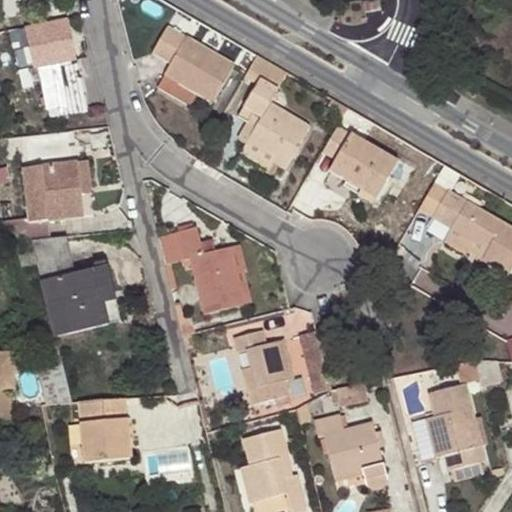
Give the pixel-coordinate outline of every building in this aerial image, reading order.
[(381,9),(379,0),(373,0),(363,2),(365,12),(381,9)] [(71,38),(67,19),(52,23),(24,28),(33,70),(37,69),(45,111),(58,108),(60,116),(86,113),(76,63),(69,63),(64,39),(71,38)] [(150,54),(163,61),(170,49),(177,54),(170,65),(164,76),(197,95),(211,105),(234,66),(167,27),(150,54)] [(69,63),(76,63),(71,38),(64,39),(69,63)] [(170,49),(163,61),(170,65),(177,54),(170,49)] [(277,67),(260,58),(256,65),(273,75),(277,67)] [(282,71),(277,67),(273,75),(278,78),(282,71)] [(190,107),(197,95),(164,76),(156,87),(190,107)] [(236,117),(248,124),(255,128),(244,145),(273,162),(284,169),(309,126),(269,103),(277,91),(258,80),(236,117)] [(339,105),(331,100),(326,108),(334,113),(339,105)] [(329,122),(340,128),(350,111),(339,105),(334,113),(329,122)] [(255,128),(248,124),(238,142),(244,145),(255,128)] [(388,177),(397,161),(350,134),(328,171),(345,181),(376,199),(383,184),(388,177)] [(273,162),(244,145),(239,155),(268,171),(273,162)] [(412,170),(422,154),(407,145),(397,161),(412,170)] [(87,162),(76,164),(79,195),(91,194),(87,162)] [(0,221),(0,225),(4,244),(30,241),(48,240),(46,221),(82,219),(79,195),(76,164),(20,169),(26,220),(0,221)] [(441,172),(434,184),(441,188),(448,176),(441,172)] [(395,181),(388,177),(383,184),(390,188),(395,181)] [(376,199),(345,181),(341,187),(372,205),(376,199)] [(511,228),(477,209),(465,202),(446,191),(430,219),(449,230),(486,250),(480,261),(507,276),(511,268),(511,228)] [(469,195),(465,202),(477,209),(482,202),(469,195)] [(195,228),(175,233),(182,261),(189,259),(203,316),(243,306),(236,273),(242,272),(247,271),(239,245),(214,252),(212,240),(199,243),(195,228)] [(486,250),(449,230),(443,239),(480,261),(486,250)] [(175,233),(156,238),(163,266),(182,261),(175,233)] [(48,240),(30,241),(31,243),(15,247),(20,269),(36,264),(53,337),(54,336),(56,339),(107,326),(94,269),(106,267),(105,261),(71,269),(73,275),(63,278),(59,265),(70,263),(64,238),(48,240)] [(71,269),(70,263),(59,265),(63,278),(73,275),(71,269)] [(94,269),(107,326),(120,324),(106,267),(94,269)] [(236,273),(243,306),(250,304),(242,272),(236,273)] [(179,324),(182,337),(194,334),(190,321),(179,324)] [(247,351),(251,368),(253,377),(243,379),(251,406),(274,399),(287,396),(283,382),(293,380),(283,341),(264,346),(261,331),(233,339),(237,353),(247,351)] [(53,337),(29,342),(34,364),(60,357),(56,339),(54,336),(53,337)] [(0,396),(9,396),(9,390),(14,390),(12,355),(0,355),(0,396)] [(34,364),(38,381),(64,374),(60,357),(34,364)] [(498,363),(477,362),(484,388),(503,383),(498,363)] [(253,377),(251,368),(241,370),(243,379),(253,377)] [(41,394),(44,406),(71,405),(64,374),(38,381),(41,394)] [(467,423),(474,421),(466,384),(427,394),(433,418),(422,420),(431,459),(443,457),(446,471),(450,470),(481,462),(484,461),(481,447),(473,450),(467,423)] [(366,401),(361,385),(347,388),(351,404),(366,401)] [(0,423),(10,423),(9,396),(0,396),(0,423)] [(290,406),(287,396),(274,399),(276,409),(290,406)] [(125,400),(77,404),(82,464),(130,460),(125,400)] [(307,403),(295,410),(299,425),(312,422),(307,403)] [(378,448),(375,434),(372,424),(342,431),(339,415),(313,423),(317,439),(323,437),(333,476),(361,469),(362,477),(363,481),(364,484),(367,486),(369,488),(373,489),(377,489),(380,488),(382,487),(384,484),(385,481),(385,477),(378,448)] [(431,459),(422,420),(410,423),(419,462),(431,459)] [(481,447),(474,421),(467,423),(473,450),(481,447)] [(248,504),(252,503),(285,495),(289,508),(289,511),(304,511),(307,511),(298,474),(292,477),(281,430),(242,439),(248,466),(239,468),(248,504)] [(381,432),(375,434),(378,448),(385,446),(381,432)] [(484,472),(481,462),(450,470),(452,480),(484,472)] [(361,469),(333,476),(335,483),(362,477),(361,469)] [(285,495),(252,503),(254,511),(274,511),(289,508),(285,495)]
